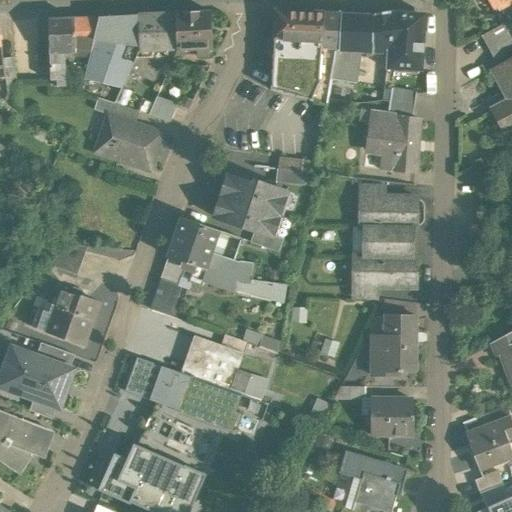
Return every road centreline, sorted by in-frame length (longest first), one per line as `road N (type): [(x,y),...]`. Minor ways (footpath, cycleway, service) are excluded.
road 1 (residential): [(46,511),(255,0)]
road 2 (residential): [(444,0),(449,239),(439,491),(447,511)]
